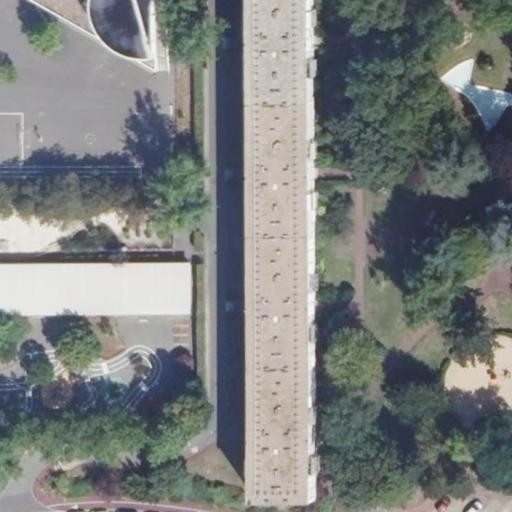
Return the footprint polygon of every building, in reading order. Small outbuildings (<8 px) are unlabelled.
[(50,0),(102,29),(118,38),(110,28),(105,18),(101,10),(100,3),(99,0),(50,0)] [(99,0),(100,3),(101,10),(105,18),(110,28),(118,38),(133,46),(141,49),(162,48),(160,0),(99,0)] [(173,63),(172,0),(160,0),(162,48),(162,63),(173,63)] [(261,364),(321,363),(320,306),(319,172),(317,41),(316,0),(256,0),(257,45),(258,176),(259,227),(260,309),(261,364)] [(162,63),(162,48),(141,49),(133,46),(162,63)] [(0,314),(193,312),(192,264),(0,266),(0,314)] [(322,439),(321,363),(261,364),(262,438),(263,497),(323,496),(322,439)]
